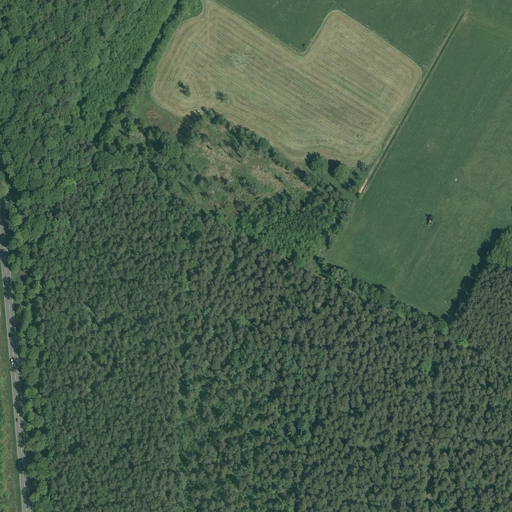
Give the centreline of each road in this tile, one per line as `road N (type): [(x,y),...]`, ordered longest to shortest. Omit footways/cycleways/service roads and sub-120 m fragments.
road 1 (track): [(511,367),(172,202)]
road 2 (track): [(159,511),(172,202)]
road 3 (primary): [(25,511),(0,233)]
road 4 (track): [(338,286),(279,511)]
road 5 (track): [(182,0),(88,169)]
road 6 (track): [(435,331),(428,511)]
road 7 (track): [(172,202),(88,169),(14,200)]
